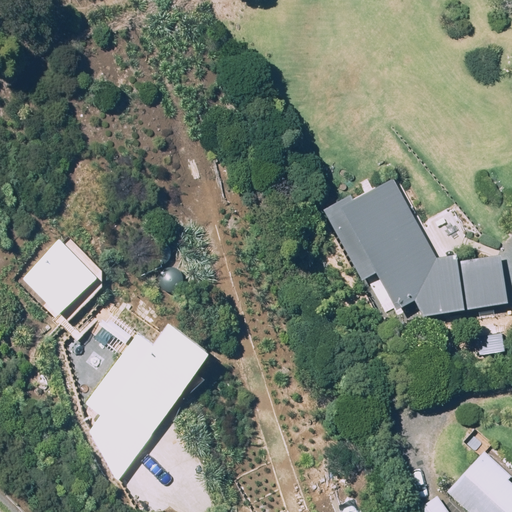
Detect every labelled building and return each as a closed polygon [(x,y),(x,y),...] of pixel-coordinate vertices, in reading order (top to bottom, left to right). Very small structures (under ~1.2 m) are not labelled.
[(428,316),(511,300),(503,253),(461,261),(460,254),(441,257),(396,174),(360,193),(357,187),(320,207),(353,269),(373,258),(401,310),(419,300),(428,316)] [(26,280),(63,315),(101,274),(64,240),(26,280)] [(221,352),(176,318),(110,405),(155,439),(221,352)] [(511,511),(511,471),(487,450),(450,490),(473,511),(511,511)] [(451,511),(440,496),(416,511),(451,511)]
